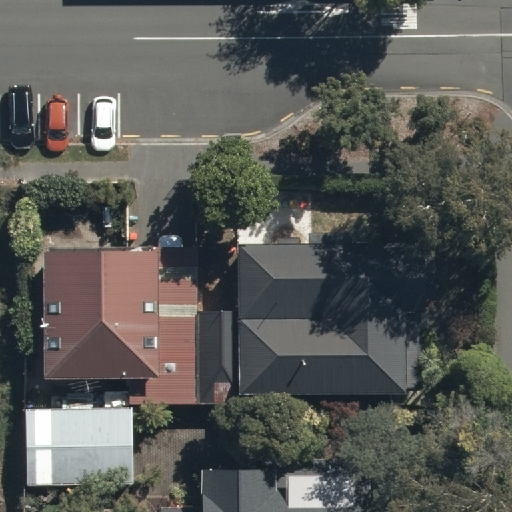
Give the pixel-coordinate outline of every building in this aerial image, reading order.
[(419,241),(241,242),(241,306),(198,306),(198,400),(241,400),(241,389),(420,388),(419,241)] [(196,244),(48,245),(49,372),(131,371),(131,401),(198,400),(198,306),(196,244)] [(0,511),(19,511),(15,277),(0,276),(0,511)] [(128,406),(30,408),(32,479),(130,477),(128,406)] [(206,463),(205,511),(365,511),(366,464),(206,463)]
